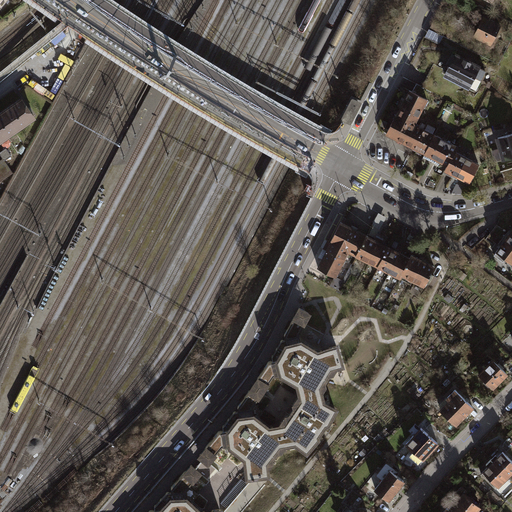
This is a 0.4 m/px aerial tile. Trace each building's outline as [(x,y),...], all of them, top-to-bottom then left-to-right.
[(501,30),(481,19),(471,37),(492,48),(501,30)] [(484,70),(455,55),(442,79),(471,94),(484,70)] [(398,106),(400,107),(419,117),(427,100),(409,90),(403,101),(401,100),(398,106)] [(363,103),(353,98),(341,120),(351,125),(363,103)] [(22,99),(4,111),(19,132),(36,120),(22,99)] [(386,134),(414,149),(423,130),(415,125),(419,117),(400,107),(386,134)] [(4,111),(0,114),(0,141),(2,144),(19,132),(4,111)] [(414,149),(425,154),(435,135),(423,130),(414,149)] [(424,157),(435,163),(446,141),(435,135),(425,154),(424,157)] [(511,136),(495,141),(500,162),(511,159),(511,136)] [(457,147),(446,141),(435,163),(439,165),(440,162),(448,166),(455,152),(457,147)] [(7,149),(0,153),(5,161),(12,156),(7,149)] [(453,175),(457,177),(466,158),(455,152),(448,166),(445,173),(452,176),(453,175)] [(478,164),(466,158),(457,177),(469,183),(478,164)] [(0,182),(13,174),(4,159),(0,161),(0,182)] [(511,169),(503,172),(505,182),(511,180),(511,169)] [(386,217),(379,213),(372,225),(380,229),(386,217)] [(349,252),(357,256),(367,236),(341,223),(327,251),(345,260),(349,252)] [(511,232),(510,231),(501,242),(511,249),(511,232)] [(378,241),(367,236),(357,256),(368,261),(378,241)] [(389,247),(378,241),(368,261),(379,267),(389,247)] [(511,249),(501,242),(491,258),(503,266),(506,262),(511,266),(511,249)] [(400,252),(389,247),(379,267),(389,272),(400,252)] [(336,276),(345,260),(327,251),(319,267),(336,276)] [(411,258),(400,252),(389,272),(401,279),(402,275),(411,258)] [(423,261),(412,255),(411,258),(402,275),(413,281),(423,261)] [(434,267),(423,261),(413,281),(424,287),(434,267)] [(470,274),(463,269),(459,275),(466,280),(470,274)] [(455,297),(450,293),(446,298),(451,302),(455,297)] [(286,336),(289,346),(284,354),(280,362),(269,365),(259,381),(250,393),(240,409),(241,419),(235,426),(230,433),(220,434),(201,457),(208,464),(221,448),(232,446),(248,458),(248,463),(249,477),(267,475),(267,467),(286,447),(295,445),(308,455),(318,442),(318,438),(326,425),(330,424),(336,410),(324,404),(319,387),(329,367),(340,364),(336,349),(323,352),(319,354),(301,343),(299,334),(310,315),(300,310),(286,336)] [(475,374),(493,391),(508,375),(490,358),(475,374)] [(455,430),(474,410),(453,389),(443,400),(445,403),(436,412),(455,430)] [(380,419),(372,412),(360,425),(367,432),(380,419)] [(409,458),(419,467),(439,446),(418,428),(402,447),(411,455),(409,458)] [(381,441),(389,434),(386,431),(378,438),(381,441)] [(511,462),(502,452),(491,464),(508,480),(509,478),(511,480),(511,462)] [(327,467),(334,458),(329,455),(323,464),(327,467)] [(483,473),(481,475),(497,491),(508,480),(491,464),(489,461),(484,466),(486,467),(481,472),(483,473)] [(218,511),(219,511),(218,511),(199,511),(186,501),(186,490),(200,474),(192,467),(172,490),(173,500),(167,507),(162,511),(218,511)] [(371,493),(387,505),(405,483),(389,471),(371,493)] [(457,497),(447,509),(450,511),(476,511),(479,509),(463,497),(467,492),(460,487),(454,494),(457,497)] [(500,498),(492,491),(487,496),(496,503),(500,498)]
